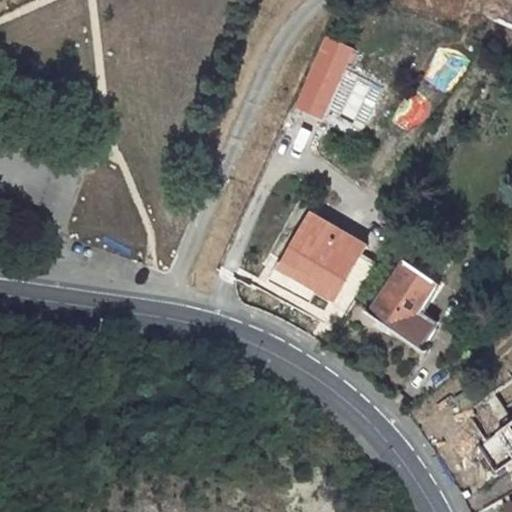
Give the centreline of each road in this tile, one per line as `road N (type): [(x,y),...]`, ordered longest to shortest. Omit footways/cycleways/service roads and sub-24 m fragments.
road 1 (unclassified): [(164,314),(284,38),(318,0)]
road 2 (tertiary): [(164,314),(262,343),(360,407),(411,467),(436,511)]
road 3 (tertiary): [(0,289),(164,314)]
